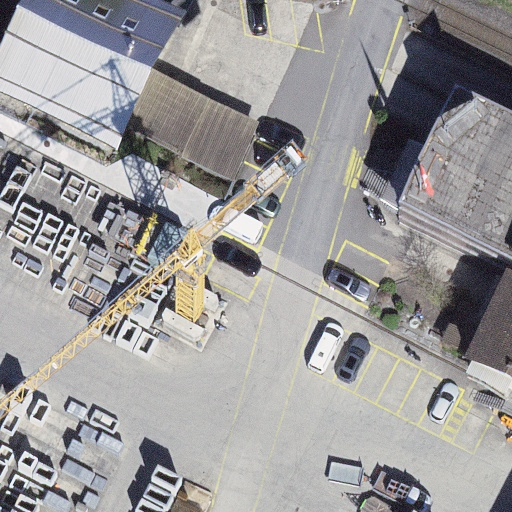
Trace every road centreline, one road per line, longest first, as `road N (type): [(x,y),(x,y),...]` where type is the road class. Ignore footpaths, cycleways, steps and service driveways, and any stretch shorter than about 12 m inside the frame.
road 1 (unclassified): [(382,0),(221,511)]
road 2 (unknown): [(229,485),(0,346)]
